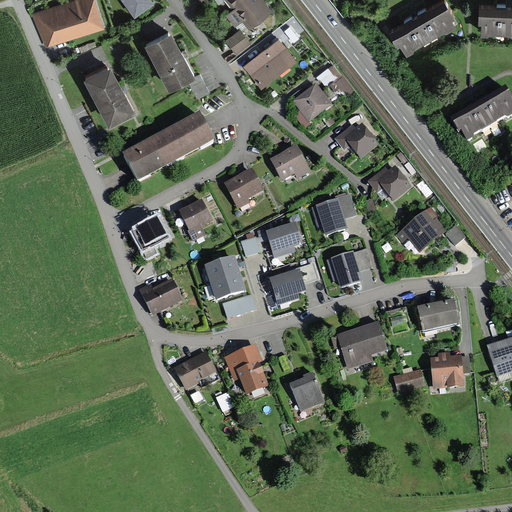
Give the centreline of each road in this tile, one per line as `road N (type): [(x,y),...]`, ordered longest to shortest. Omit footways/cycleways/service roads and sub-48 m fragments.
road 1 (residential): [(109,222),(153,334),(238,335),(415,284),(484,280)]
road 2 (primary): [(511,257),(311,0)]
road 3 (residential): [(175,0),(244,107),(242,139),(231,159),(209,173),(109,222)]
road 4 (residential): [(20,0),(109,222)]
